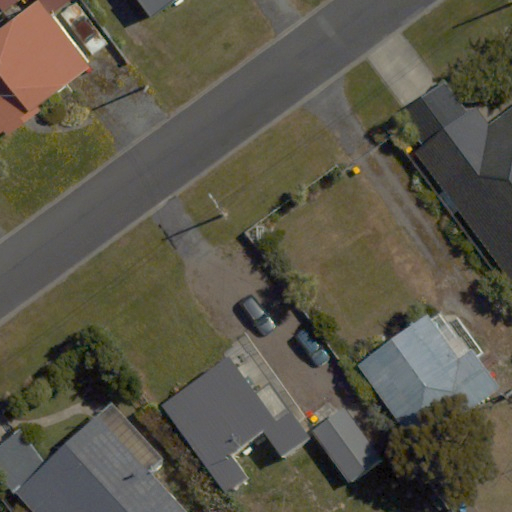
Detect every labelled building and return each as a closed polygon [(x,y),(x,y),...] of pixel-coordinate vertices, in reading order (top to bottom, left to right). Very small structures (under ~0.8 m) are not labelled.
[(185,0),(62,0),(138,99),(216,40),(185,0)] [(0,43),(0,208),(82,139),(0,43)] [(511,174),(428,245),(511,345),(511,174)] [(429,511),(488,453),(417,383),(352,449),(416,511),(429,511)] [(259,511),(279,487),(208,433),(157,498),(174,511),(259,511)] [(96,511),(74,485),(42,511),(96,511)]
